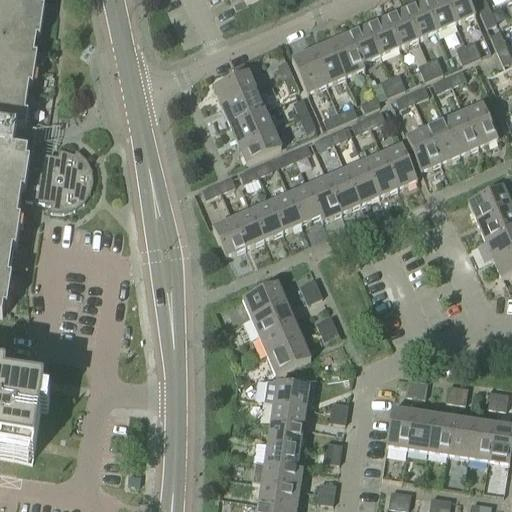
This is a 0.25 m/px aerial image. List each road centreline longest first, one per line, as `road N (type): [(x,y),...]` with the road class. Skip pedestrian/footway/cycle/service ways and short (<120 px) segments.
road 1 (tertiary): [(172,511),(173,328),(135,97)]
road 2 (residential): [(348,511),(364,383),(494,330),(511,333)]
road 3 (residential): [(366,0),(135,97)]
